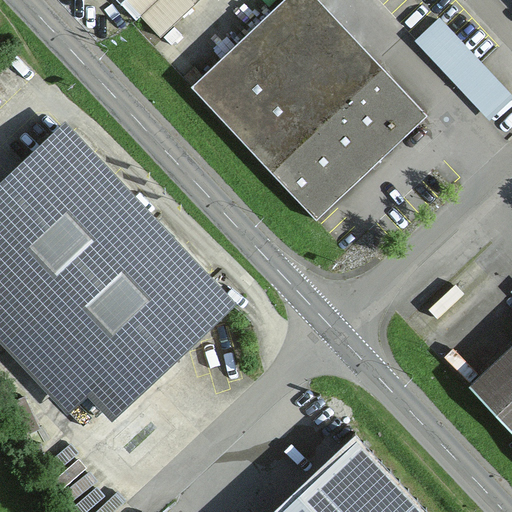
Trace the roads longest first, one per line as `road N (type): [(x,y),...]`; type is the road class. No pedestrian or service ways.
road 1 (secondary): [(22,0),(344,343)]
road 2 (secondary): [(344,343),(503,511)]
road 3 (unknown): [(171,509),(78,449),(0,359)]
road 4 (residential): [(344,343),(511,186)]
